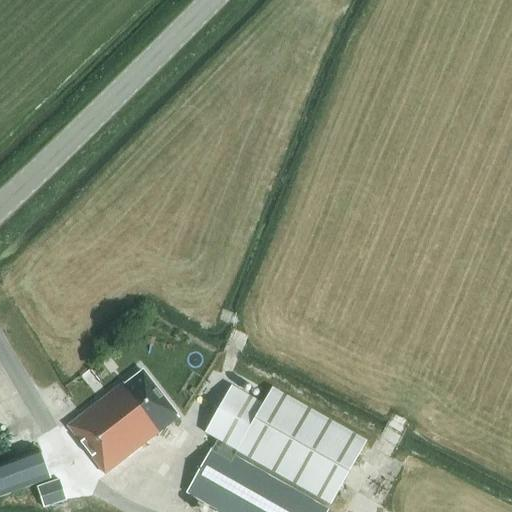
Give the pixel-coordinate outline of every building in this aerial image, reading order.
[(68,427),(94,461),(96,460),(106,474),(179,417),(143,372),(125,386),(123,384),(68,427)] [(213,448),(233,459),(237,453),(330,506),(366,442),(273,389),(264,405),(232,387),(205,433),(218,440),(213,448)] [(325,511),(213,448),(187,494),(219,511),(325,511)] [(0,465),(0,497),(51,479),(41,451),(0,465)] [(60,481),(37,489),(43,508),(52,505),(54,511),(69,507),(60,481)]
